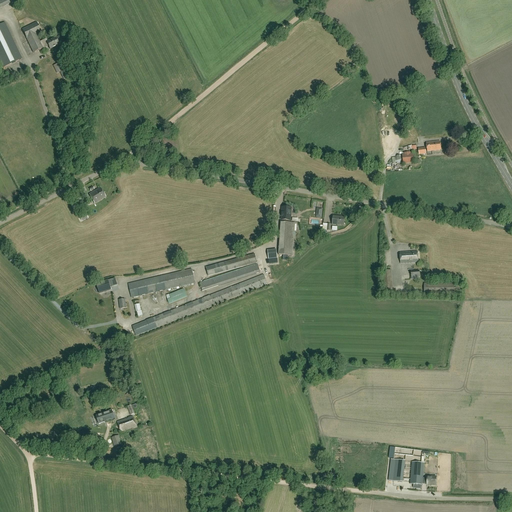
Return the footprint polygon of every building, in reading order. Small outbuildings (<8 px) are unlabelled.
[(0,61),(3,67),(22,58),(4,22),(0,24),(0,61)] [(40,42),(37,35),(41,33),(36,22),(22,29),(33,53),(48,46),(50,49),(58,45),(55,38),(47,42),(46,39),(40,42)] [(63,79),(69,76),(64,65),(62,66),(61,62),(53,66),(57,74),(60,72),(63,79)] [(427,151),(441,149),(440,141),(426,143),(427,151)] [(403,163),(413,162),(412,151),(405,152),(405,154),(402,154),(403,163)] [(94,203),(105,197),(100,188),(89,194),(94,203)] [(75,198),(69,201),(72,207),(79,203),(84,200),(81,194),(76,197),(75,198)] [(283,214),(282,221),(290,221),(290,214),(291,207),(282,207),(281,214),(283,214)] [(85,214),(87,218),(97,213),(95,209),(85,214)] [(344,225),(345,217),(333,216),(332,224),(344,225)] [(293,256),(295,223),(280,222),(278,255),(293,256)] [(421,249),(423,255),(429,253),(426,247),(421,249)] [(269,263),(277,262),(276,249),(268,250),(269,263)] [(400,263),(418,262),(418,251),(400,252),(400,263)] [(208,276),(257,262),(255,254),(206,267),(208,276)] [(203,292),(260,273),(258,264),(200,283),(203,292)] [(131,297),(195,283),(192,269),(128,284),(131,297)] [(383,282),(392,282),(391,270),(382,271),(383,282)] [(136,335),(267,284),(263,274),(132,326),(136,335)] [(100,294),(112,291),(111,288),(110,286),(117,283),(115,278),(98,284),(97,284),(100,294)] [(454,293),(454,283),(424,283),(424,293),(454,293)] [(169,304),(187,297),(183,289),(169,295),(171,299),(168,300),(169,304)] [(138,408),(136,404),(131,405),(128,406),(130,415),(135,414),(133,409),(138,408)] [(115,419),(112,410),(96,416),(99,424),(115,419)] [(132,429),(137,427),(133,416),(128,418),(117,422),(120,432),(132,428),(132,429)] [(114,447),(121,445),(118,436),(112,438),(114,447)] [(403,482),(405,461),(390,459),(387,486),(387,488),(394,488),(395,486),(394,486),(395,481),(403,482)] [(427,478),(422,478),(424,463),(412,462),(410,484),(422,485),(422,483),(427,483),(427,485),(436,485),(436,476),(427,476),(427,478)]
